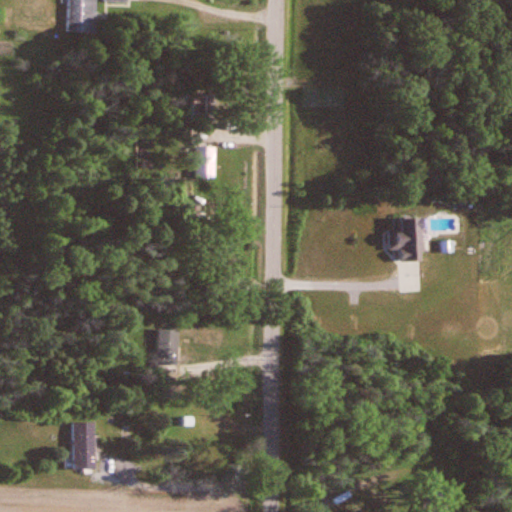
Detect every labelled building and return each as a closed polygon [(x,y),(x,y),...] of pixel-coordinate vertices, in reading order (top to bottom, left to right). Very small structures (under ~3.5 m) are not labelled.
[(93,34),(94,0),(66,0),(65,34),(93,34)] [(212,148),(192,148),(192,181),(212,181),(212,148)] [(388,220),(389,251),(395,251),(396,263),(419,262),(417,220),(388,220)] [(236,275),(236,253),(215,253),(215,275),(236,275)] [(176,331),(154,331),(154,363),(176,363),(176,331)] [(196,427),(196,395),(168,395),(168,427),(196,427)] [(70,424),(70,470),(91,470),(91,424),(70,424)] [(443,511),(446,507),(425,497),(418,511),(443,511)]
